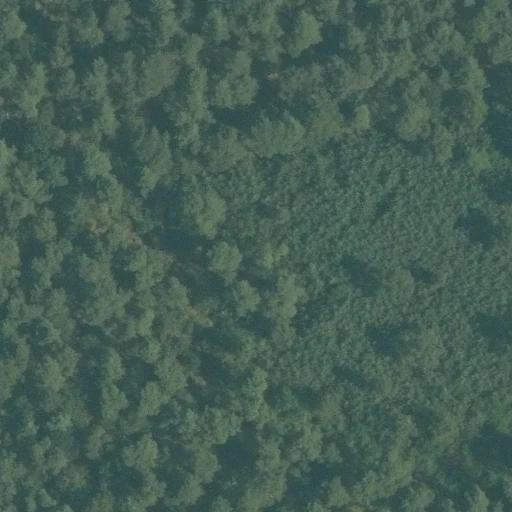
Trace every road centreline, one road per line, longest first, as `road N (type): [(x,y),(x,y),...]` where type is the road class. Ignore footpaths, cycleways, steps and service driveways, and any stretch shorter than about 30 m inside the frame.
road 1 (track): [(89,511),(40,0)]
road 2 (track): [(511,56),(363,100),(55,124)]
